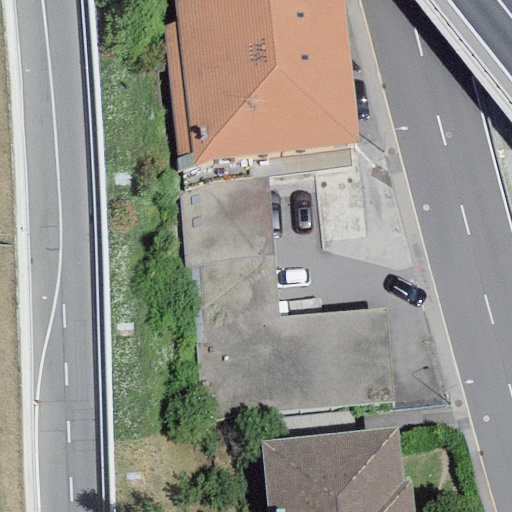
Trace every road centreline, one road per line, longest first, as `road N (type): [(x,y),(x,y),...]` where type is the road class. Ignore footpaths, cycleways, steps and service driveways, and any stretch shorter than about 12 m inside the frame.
road 1 (motorway): [(58,0),(74,248),(71,511)]
road 2 (primary): [(511,395),(400,0)]
